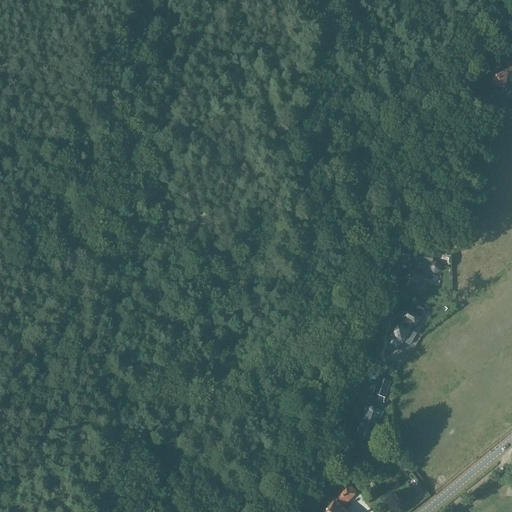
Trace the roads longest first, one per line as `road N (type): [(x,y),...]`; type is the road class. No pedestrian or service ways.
road 1 (residential): [(300,511),(370,346),(419,149),(510,0)]
road 2 (unknown): [(0,346),(29,340),(96,288),(141,275),(178,232),(167,133),(206,0)]
